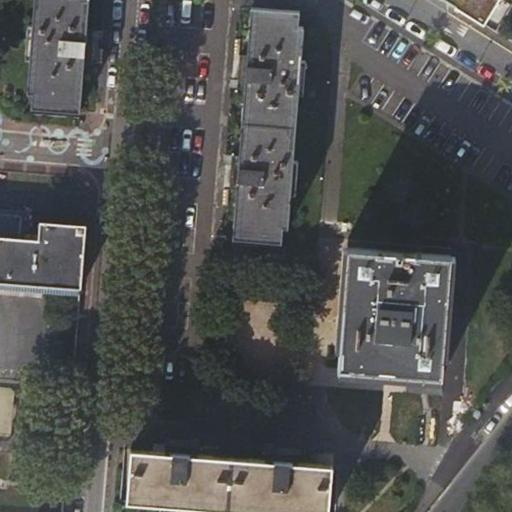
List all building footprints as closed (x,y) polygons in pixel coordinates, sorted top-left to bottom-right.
[(90,0),(34,0),(28,89),(34,90),(33,106),(81,110),(85,59),(88,27),(90,0)] [(446,0),(485,24),(499,0),(446,0)] [(239,153),(237,185),(231,234),(281,238),(283,224),(287,223),(304,23),(298,22),(298,8),(251,4),(247,51),(244,84),(239,153)] [(88,27),(85,59),(93,59),(94,44),(96,27),(88,27)] [(244,84),(247,51),(239,51),(238,67),(237,83),(244,84)] [(228,184),(237,185),(239,153),(230,153),(229,170),(228,184)] [(0,280),(81,286),(86,223),(39,219),(38,236),(23,235),(25,211),(0,209),(0,280)] [(450,252),(346,245),(338,365),(442,373),(450,252)] [(165,449),(200,451),(201,443),(166,440),(165,449)] [(165,449),(133,446),(128,498),(298,511),(329,511),(333,462),(300,459),(266,457),(200,451),(165,449)] [(266,457),(300,459),(301,452),(266,449),(266,457)]
